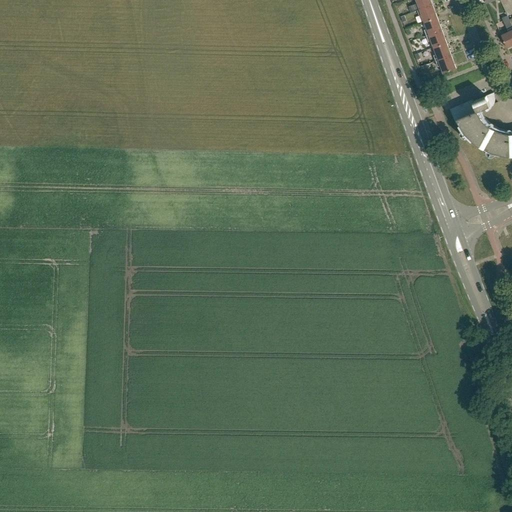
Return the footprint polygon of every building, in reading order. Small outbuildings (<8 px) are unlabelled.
[(411,13),(417,11),(433,5),(430,0),(415,0),(417,4),(409,7),(411,13)] [(424,22),(437,17),(433,5),(417,11),(419,16),(422,15),(424,22)] [(511,25),(510,21),(509,20),(507,15),(502,18),(507,29),(507,30),(508,32),(501,35),(504,41),(504,42),(507,48),(511,45),(511,25)] [(426,36),(442,30),(437,17),(424,22),(427,29),(424,30),(426,36)] [(406,24),(408,31),(423,27),(421,19),(413,22),(406,24)] [(434,48),(447,43),(442,30),(426,36),(429,42),(431,41),(434,48)] [(436,61),(452,55),(447,43),(434,48),(436,55),(434,56),(436,61)] [(467,65),(478,60),(475,53),(464,57),(467,65)] [(452,55),(436,61),(438,67),(440,66),(443,73),(449,71),(450,71),(456,68),(452,55)] [(511,131),(510,131),(500,129),(492,124),(485,118),(481,110),(492,105),(488,95),(473,101),(479,113),(473,116),(467,118),(461,121),(459,122),(465,133),(477,145),(491,153),(507,157),(511,156),(511,131)] [(479,113),(473,101),(473,100),(467,102),(473,116),(479,113)] [(473,116),(467,102),(461,105),(467,118),(473,116)] [(467,118),(461,105),(456,107),(461,121),(467,118)] [(461,121),(456,107),(450,109),(456,123),(459,122),(461,121)]
